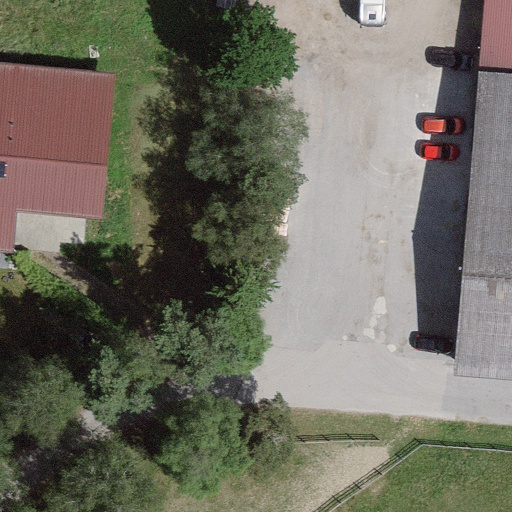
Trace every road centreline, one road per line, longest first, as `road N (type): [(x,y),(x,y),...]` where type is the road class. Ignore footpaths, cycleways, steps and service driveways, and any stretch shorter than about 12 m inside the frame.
road 1 (unknown): [(0,494),(113,417),(175,394),(310,389)]
road 2 (unknown): [(310,389),(351,98)]
road 3 (unknown): [(310,389),(511,409)]
